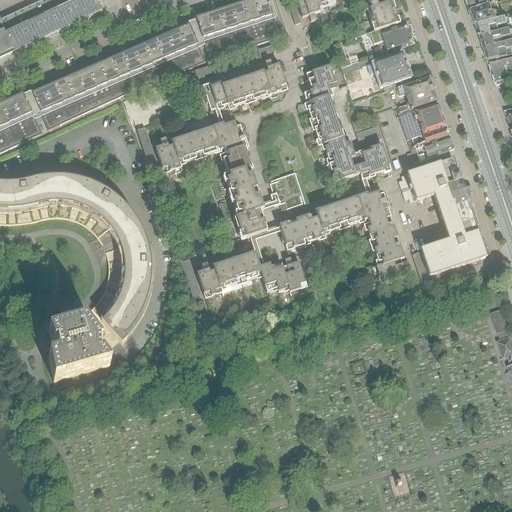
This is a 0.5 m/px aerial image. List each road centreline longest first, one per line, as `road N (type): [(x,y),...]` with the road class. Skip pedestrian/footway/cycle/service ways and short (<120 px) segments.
road 1 (residential): [(385,179),(273,220),(244,119),(294,104),(297,65),(278,0)]
road 2 (residential): [(0,82),(135,18)]
road 3 (unknown): [(244,119),(185,124),(166,99),(131,111)]
